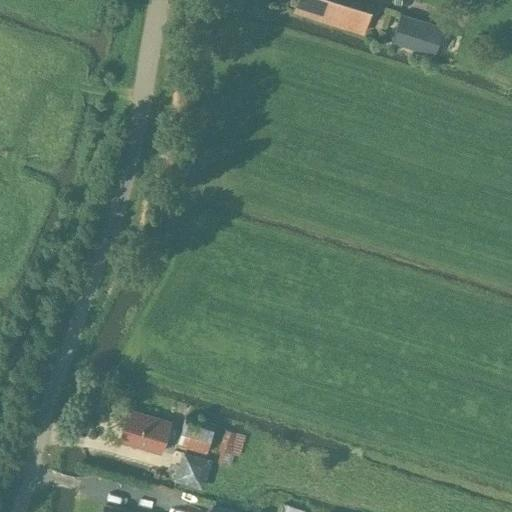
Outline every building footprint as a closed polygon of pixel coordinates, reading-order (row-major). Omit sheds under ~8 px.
[(355,0),(297,0),(294,11),(364,32),(373,5),(355,0)] [(436,53),(444,26),(401,13),(393,41),(436,53)] [(161,451),(170,421),(128,408),(119,439),(161,451)] [(205,452),(214,424),(204,421),(205,417),(200,415),(199,419),(185,415),(176,444),(205,452)] [(245,435),(225,429),(219,449),(221,450),(218,460),(228,464),(229,461),(231,462),(234,454),(239,456),(245,435)] [(200,486),(204,474),(181,466),(177,479),(200,486)] [(309,511),(284,503),(281,511),(309,511)]
